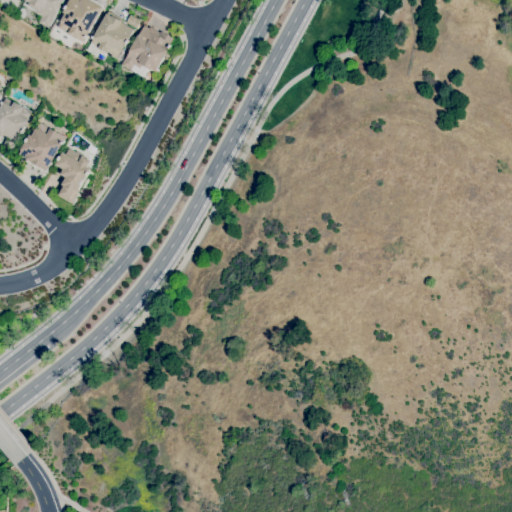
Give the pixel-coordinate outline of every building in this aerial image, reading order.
[(63,0),(48,28),(38,22),(41,17),(35,13),(37,10),(29,5),(30,3),(25,0),(63,0)] [(83,42),(58,27),(65,14),(63,12),(70,0),(92,0),(103,6),(83,42)] [(116,58),(108,54),(108,53),(106,51),(105,52),(98,48),(99,47),(91,43),(93,38),(92,38),(93,36),(94,37),(108,11),(123,19),(121,22),(134,30),(129,40),(128,42),(127,42),(122,52),(120,50),(116,58)] [(136,28),(126,22),(130,15),(141,20),(136,28)] [(156,71),(152,68),(151,69),(142,64),(140,68),(134,65),(131,70),(120,64),(124,58),(125,59),(130,51),(129,50),(138,35),(139,35),(144,25),(149,28),(150,27),(160,33),(161,31),(175,39),(156,71)] [(16,142),(4,135),(3,136),(0,134),(0,107),(6,98),(27,110),(28,109),(33,111),(28,120),(29,120),(24,129),(25,130),(24,133),(22,132),(16,142)] [(47,171),(27,159),(27,158),(20,154),(22,150),(21,149),(30,134),(32,135),(40,122),(66,137),(47,171)] [(13,152),(3,146),(7,139),(17,145),(13,152)] [(71,204),(56,194),(66,178),(61,174),(64,169),(56,164),(59,159),(58,159),(60,156),(61,156),(63,152),(66,154),(70,148),(76,152),(77,151),(85,156),(84,157),(92,161),(88,167),(92,169),(85,180),(82,179),(79,184),(82,186),(71,204)]
